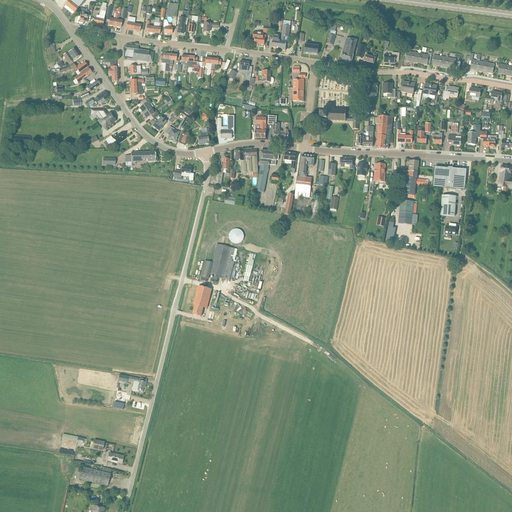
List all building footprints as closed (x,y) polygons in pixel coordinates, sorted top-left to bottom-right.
[(74,13),(77,9),(84,0),(69,0),(65,5),(74,13)] [(167,17),(176,18),(178,5),(169,3),(167,17)] [(88,14),(89,12),(86,12),(87,10),(81,8),(81,9),(80,14),(81,14),(79,21),(87,22),(89,14),(88,14)] [(94,19),(93,24),(103,26),(104,21),(106,12),(101,11),(100,15),(99,15),(99,16),(97,16),(96,19),(94,19)] [(180,17),(177,34),(183,34),(185,25),(187,25),(188,20),(188,19),(189,12),(185,11),(184,17),(180,17)] [(110,19),(108,26),(115,27),(117,14),(115,14),(114,17),(115,17),(114,20),(110,19)] [(192,17),(191,26),(189,25),(188,33),(193,34),(194,26),(194,22),(197,23),(198,17),(192,17)] [(139,25),(134,24),(133,31),(140,32),(141,26),(142,26),(143,21),(140,20),(139,25)] [(159,23),(154,23),(153,27),(154,27),(153,34),(160,35),(160,28),(161,28),(162,23),(159,23)] [(214,25),(204,24),(203,32),(209,33),(209,29),(210,29),(211,27),(218,28),(219,24),(214,24),(214,25)] [(172,25),(169,25),(168,28),(165,28),(164,33),(172,34),(172,29),(171,29),(172,25)] [(282,37),(281,40),(280,49),(281,49),(281,50),(286,51),(287,42),(285,41),(285,37),(289,38),(290,33),(290,27),(283,26),(282,37)] [(254,33),(253,39),(255,39),(254,44),(264,45),(265,39),(266,39),(267,34),(254,33)] [(273,39),(272,47),(280,49),(281,40),(279,40),(279,35),(273,34),(273,39)] [(346,38),(343,52),(342,52),(340,59),(352,63),(354,55),(353,55),(357,41),(350,39),(346,38)] [(306,42),(305,48),(305,53),(317,55),(319,46),(309,45),(310,42),(306,42)] [(357,54),(356,57),(363,59),(366,46),(359,45),(357,54)] [(125,57),(126,58),(126,60),(125,61),(136,62),(136,61),(147,63),(147,62),(152,63),(154,53),(149,52),(138,50),(138,48),(126,46),(125,50),(126,50),(125,57)] [(80,56),(75,49),(71,51),(71,50),(68,52),(69,53),(64,56),(69,64),(80,56)] [(407,52),(405,61),(409,62),(410,61),(413,61),(414,53),(412,52),(407,52)] [(385,54),(384,63),(395,64),(395,61),(399,61),(400,53),(392,53),(392,55),(385,54)] [(414,53),(413,61),(416,62),(416,63),(420,64),(420,63),(422,54),(414,53)] [(422,54),(420,63),(423,63),(423,64),(427,65),(428,63),(430,64),(432,54),(428,53),(428,55),(423,54),(422,54)] [(161,55),(160,59),(162,59),(162,64),(166,64),(165,72),(169,72),(170,55),(164,54),(164,55),(161,55)] [(365,55),(365,57),(364,61),(374,64),(377,55),(373,54),(372,57),(365,55)] [(170,55),(169,72),(171,73),(173,60),(176,61),(176,60),(177,55),(170,55)] [(192,73),(198,74),(199,69),(199,66),(196,66),(197,63),(197,58),(194,58),(195,57),(188,56),(187,62),(188,62),(188,64),(193,64),(192,73)] [(434,56),(433,60),(432,65),(436,66),(437,65),(440,65),(439,66),(440,66),(441,57),(434,56)] [(449,58),(441,57),(440,66),(443,67),(444,66),(447,67),(449,58)] [(207,68),(208,68),(207,74),(210,74),(211,64),(212,59),(205,58),(205,59),(202,59),(202,63),(202,67),(208,67),(207,68)] [(450,68),(454,69),(455,64),(456,60),(449,58),(447,67),(450,67),(450,68)] [(210,75),(213,76),(213,70),(214,70),(215,64),(221,65),(221,61),(218,60),(218,59),(212,59),(211,64),(210,74),(210,75)] [(475,69),(478,70),(480,62),(472,60),(472,65),(471,70),(475,70),(475,69)] [(482,72),(482,71),(486,71),(487,63),(487,61),(484,60),(483,62),(480,62),(478,70),(478,71),(482,72)] [(239,67),(239,71),(247,72),(248,69),(248,67),(249,63),(240,61),(239,67)] [(59,70),(59,71),(61,74),(72,69),(74,73),(78,70),(80,73),(83,70),(88,67),(84,63),(80,65),(80,64),(76,67),(73,64),(69,67),(69,66),(62,69),(61,68),(59,69),(59,70)] [(487,63),(486,71),(489,72),(489,73),(493,74),(494,69),(494,65),(487,63)] [(108,70),(109,75),(112,75),(112,82),(117,82),(116,65),(110,66),(110,70),(108,70)] [(506,74),(507,66),(500,65),(499,69),(498,74),(502,75),(503,74),(506,74)] [(77,81),(77,82),(78,83),(92,73),(89,69),(81,74),(75,79),(77,81)] [(259,82),(259,80),(262,80),(262,82),(270,82),(270,84),(271,84),(272,84),(273,83),(274,82),(274,80),(273,79),(272,78),(271,78),(270,78),(270,76),(270,71),(262,71),(262,72),(258,72),(258,77),(256,77),(256,81),(259,82)] [(293,101),(303,102),(304,78),(305,78),(305,74),(299,74),(299,78),(300,78),(300,80),(294,80),(293,101)] [(130,88),(137,87),(142,87),(141,84),(144,84),(143,79),(136,80),(130,81),(130,88)] [(89,90),(91,92),(100,85),(97,81),(87,88),(85,90),(87,92),(89,90)] [(365,95),(370,95),(370,93),(377,94),(377,88),(377,87),(377,85),(369,84),(366,84),(366,89),(365,95)] [(387,98),(395,98),(396,90),(392,90),(392,84),(383,84),(383,95),(388,95),(387,98)] [(425,84),(423,94),(423,97),(429,98),(429,95),(431,85),(425,84)] [(443,98),(444,99),(449,99),(450,96),(457,97),(459,89),(449,87),(448,92),(444,92),(443,98)] [(471,88),(470,93),(467,93),(466,100),(471,101),(472,97),(480,98),(481,90),(471,88)] [(104,91),(100,94),(96,97),(97,98),(93,101),(92,99),(85,103),(87,106),(89,105),(90,106),(92,105),(94,107),(95,107),(97,106),(97,105),(100,103),(101,104),(106,101),(105,100),(109,98),(106,93),(105,93),(104,91)] [(487,109),(487,104),(493,104),(493,100),(501,102),(502,98),(503,94),(492,92),(492,97),(486,96),(483,112),(490,113),(490,111),(486,110),(487,109)] [(145,106),(139,109),(143,114),(151,109),(148,105),(151,104),(147,99),(142,102),(145,106)] [(153,112),(151,109),(143,114),(146,119),(151,116),(154,119),(159,116),(156,110),(153,112)] [(100,110),(92,110),(92,115),(97,114),(101,120),(99,121),(105,129),(109,126),(113,124),(112,123),(116,121),(110,113),(108,115),(107,114),(100,114),(100,110)] [(359,122),(359,116),(358,116),(358,113),(327,111),(326,112),(320,112),(320,120),(326,120),(326,121),(353,122),(353,129),(358,129),(358,122),(359,122)] [(203,115),(202,115),(202,120),(204,120),(204,119),(208,119),(208,124),(211,124),(211,120),(211,114),(210,114),(205,114),(205,113),(202,113),(203,115)] [(174,114),(168,121),(172,124),(177,117),(174,114)] [(376,149),(385,149),(388,149),(389,143),(393,143),(393,135),(391,135),(393,117),(380,116),(377,116),(377,118),(376,118),(376,124),(379,124),(377,144),(376,149)] [(186,117),(180,127),(184,130),(190,119),(186,117)] [(217,119),(217,130),(218,130),(221,130),(221,132),(221,135),(221,139),(227,139),(232,139),(232,136),(232,134),(234,134),(234,125),(234,117),(228,117),(228,128),(222,128),(222,119),(217,119)] [(256,117),(256,125),(260,125),(260,131),(255,131),(255,138),(266,139),(266,132),(266,125),(266,118),(256,117)] [(159,132),(162,128),(163,127),(162,126),(166,122),(161,118),(160,119),(159,118),(156,121),(152,126),(159,132)] [(273,133),(273,139),(288,141),(289,134),(288,134),(288,130),(284,130),(284,132),(280,131),(280,130),(279,130),(280,123),(274,123),(273,133)] [(468,140),(468,145),(476,145),(476,140),(476,138),(476,134),(476,133),(481,133),(481,132),(481,126),(477,125),(473,125),(473,134),(468,133),(468,140)] [(165,133),(168,135),(169,136),(168,138),(168,140),(175,143),(179,133),(174,131),(174,129),(172,128),(170,127),(165,133)] [(202,138),(198,138),(200,146),(205,145),(206,146),(209,146),(210,144),(208,137),(207,134),(206,129),(200,130),(201,135),(202,138)] [(364,147),(373,147),(373,142),(374,132),(369,131),(369,137),(364,137),(363,137),(358,137),(358,142),(357,143),(357,145),(357,146),(357,147),(364,147)] [(418,138),(417,143),(426,144),(427,139),(427,137),(424,137),(424,136),(424,132),(418,132),(418,135),(418,138)] [(487,132),(481,132),(481,133),(481,134),(480,139),(483,139),(483,147),(489,147),(490,140),(490,136),(487,136),(487,132)] [(433,144),(442,145),(442,133),(439,133),(439,135),(434,135),(433,144)] [(106,140),(110,146),(115,141),(118,144),(125,139),(121,134),(113,139),(111,137),(106,140)] [(184,135),(183,137),(180,136),(178,142),(181,143),(185,144),(188,137),(184,135)] [(449,135),(448,143),(452,143),(452,145),(461,146),(461,140),(455,139),(455,136),(449,135)] [(11,136),(11,144),(25,145),(29,145),(29,137),(13,136),(11,136)] [(505,140),(502,140),(501,148),(510,148),(510,141),(505,141),(505,140)] [(257,150),(243,151),(243,152),(236,153),(237,162),(241,162),(242,173),(258,172),(257,150)] [(261,165),(269,165),(276,166),(276,161),(277,161),(277,160),(278,160),(279,153),(277,153),(277,152),(261,151),(260,160),(260,165),(261,165)] [(128,156),(125,156),(125,163),(126,162),(131,162),(131,164),(136,164),(136,162),(155,161),(155,157),(155,152),(131,153),(131,156),(128,156)] [(285,153),(284,160),(292,161),(290,173),(295,174),(297,161),(295,160),(295,158),(296,154),(295,154),(295,153),(290,153),(285,153)] [(306,174),(307,167),(308,164),(309,156),(302,155),(300,177),(297,177),(295,196),(310,198),(312,178),(307,178),(307,174),(306,174)] [(341,158),(340,163),(340,165),(341,165),(341,167),(344,167),(344,165),(351,165),(350,169),(354,169),(354,165),(352,165),(353,159),(341,158)] [(358,164),(357,176),(366,176),(366,172),(367,167),(367,164),(358,164)] [(261,165),(256,191),(264,193),(269,165),(261,165)] [(381,170),(380,170),(380,174),(380,176),(378,176),(378,179),(374,178),(374,182),(385,182),(385,170),(385,165),(381,165),(381,166),(381,170)] [(503,192),(508,193),(508,188),(511,188),(511,180),(510,180),(511,168),(501,166),(498,187),(504,188),(503,192)] [(175,176),(181,177),(181,176),(185,177),(189,177),(189,181),(193,181),(194,174),(191,174),(192,168),(186,167),(186,168),(183,168),(182,172),(179,171),(175,171),(175,176)] [(403,186),(402,195),(408,195),(408,198),(414,199),(414,196),(416,185),(423,186),(426,186),(426,185),(428,186),(429,181),(423,180),(416,179),(418,168),(413,167),(413,168),(409,168),(409,172),(404,172),(404,177),(403,186)] [(435,167),(433,187),(465,190),(467,170),(460,169),(454,169),(454,168),(449,168),(448,168),(435,167)] [(221,187),(223,173),(217,172),(215,186),(221,187)] [(317,182),(316,185),(327,186),(328,177),(320,176),(319,182),(317,182)] [(289,194),(285,215),(290,215),(294,195),(289,194)] [(442,195),(440,216),(455,216),(456,196),(442,195)] [(330,209),(337,210),(339,198),(332,197),(330,209)] [(401,201),(399,224),(412,226),(412,225),(413,215),(414,202),(401,201)] [(389,222),(386,242),(391,243),(395,223),(389,222)] [(446,226),(445,234),(455,236),(456,236),(457,228),(456,227),(456,224),(449,223),(449,226),(446,226)] [(229,234),(229,237),(229,239),(230,241),(232,243),(234,244),(236,244),(239,244),(241,243),(243,241),(244,239),(244,237),(244,234),(243,232),(241,231),(239,230),(236,229),(234,230),(232,231),(230,232),(229,234)] [(205,261),(201,277),(208,279),(209,275),(229,281),(237,250),(217,244),(212,263),(205,261)] [(193,314),(198,316),(201,317),(204,308),(207,308),(211,290),(198,287),(194,305),(195,305),(193,314)] [(243,312),(245,308),(237,304),(235,308),(243,312)] [(285,333),(282,340),(287,343),(291,336),(285,333)] [(118,381),(127,383),(127,381),(133,383),(131,391),(137,392),(138,390),(143,392),(144,386),(145,387),(147,380),(140,378),(140,379),(128,377),(119,375),(118,381)] [(63,434),(63,435),(62,439),(77,443),(78,438),(79,437),(63,434)] [(104,443),(94,441),(93,448),(103,450),(104,443)] [(108,460),(122,463),(123,457),(109,454),(108,460)] [(91,462),(84,460),(83,467),(80,479),(107,486),(110,474),(111,470),(90,465),(91,462)]
